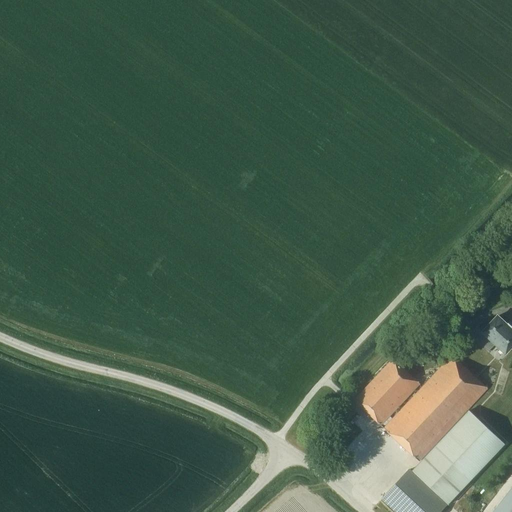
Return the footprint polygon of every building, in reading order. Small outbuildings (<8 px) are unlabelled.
[(505,353),(511,346),(511,329),(498,316),(482,332),(483,332),(475,340),(487,352),(495,344),(505,353)] [(466,350),(461,346),(384,428),(419,461),(488,388),(458,360),(466,350)] [(393,358),(354,400),(381,425),(420,384),(393,358)] [(469,410),(412,471),(446,504),(505,443),(469,410)] [(438,511),(446,504),(412,471),(410,469),(382,499),(396,511),(438,511)] [(511,511),(511,486),(492,511),(511,511)]
